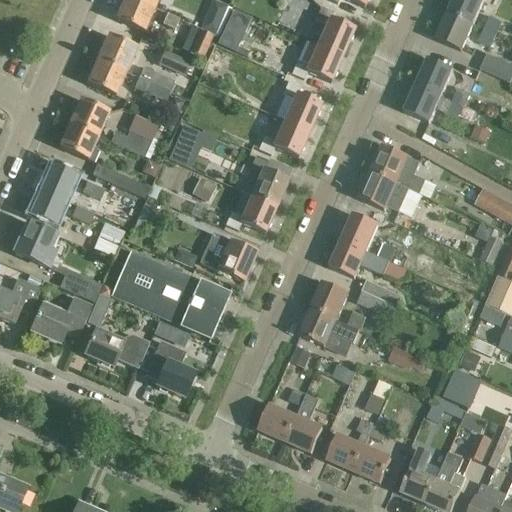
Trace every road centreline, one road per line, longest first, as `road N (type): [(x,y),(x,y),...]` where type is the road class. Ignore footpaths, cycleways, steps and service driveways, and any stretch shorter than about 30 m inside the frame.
road 1 (residential): [(212,454),(408,0)]
road 2 (residential): [(212,454),(0,364)]
road 3 (residential): [(342,511),(212,454)]
road 4 (residential): [(30,113),(80,0)]
